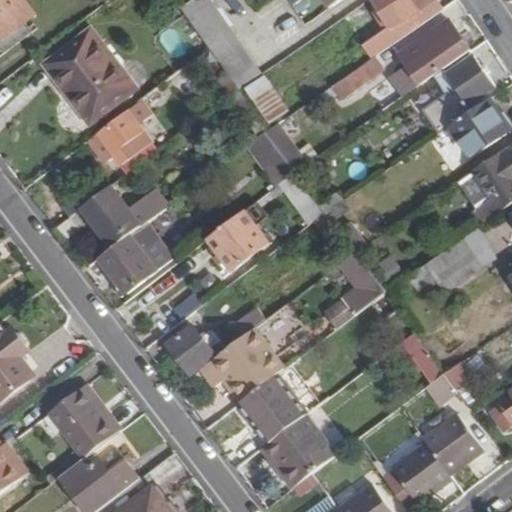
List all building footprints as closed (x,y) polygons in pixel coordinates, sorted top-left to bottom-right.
[(0,0),(0,38),(1,40),(36,14),(25,0),(0,0)] [(212,49),(242,90),(264,74),(236,33),(212,0),(194,0),(182,8),(212,49)] [(439,0),(374,0),(380,8),(375,12),(388,29),(365,45),(375,59),(378,57),(423,26),(446,10),(439,0)] [(389,80),(403,100),(472,51),(450,20),(400,54),(409,66),(389,80)] [(47,67),(70,98),(77,93),(97,120),(137,89),(93,31),(47,67)] [(426,110),(443,134),(452,127),(478,110),(474,104),(498,87),(476,56),(440,81),(449,94),(426,110)] [(375,59),(349,77),(357,88),(386,68),(378,57),(375,59)] [(288,110),(266,80),(251,91),(273,121),(288,110)] [(229,100),(259,140),(266,134),(271,130),(242,90),(229,100)] [(70,98),(90,125),(97,120),(77,93),(70,98)] [(511,130),(511,125),(493,99),(478,110),(452,127),(474,158),(511,130)] [(143,102),(89,143),(105,166),(117,157),(131,174),(161,152),(141,125),(153,116),(143,102)] [(280,124),(271,130),(300,171),(310,165),(280,124)] [(266,134),(297,174),(300,171),(271,130),(266,134)] [(248,148),(279,188),(279,187),(295,175),(297,174),(266,134),(259,140),(248,148)] [(482,209),(491,221),(511,206),(511,149),(502,157),(499,153),(459,182),(476,207),(479,211),(482,209)] [(279,187),(309,227),(314,223),(324,216),(295,175),(279,187)] [(66,206),(75,217),(77,215),(84,210),(107,192),(99,181),(66,206)] [(84,210),(114,249),(132,236),(144,227),(135,215),(114,187),(107,192),(84,210)] [(135,215),(144,227),(148,224),(168,209),(159,196),(135,215)] [(270,243),(247,212),(211,239),(234,271),(270,243)] [(326,240),(342,228),(329,212),(324,216),(314,223),(326,240)] [(75,217),(57,230),(65,240),(84,225),(77,215),(75,217)] [(132,236),(159,271),(175,259),(148,224),(144,227),(132,236)] [(357,224),(337,232),(345,252),(366,244),(357,224)] [(482,227),(428,264),(438,279),(440,282),(455,287),(497,257),(482,227)] [(102,259),(129,294),(159,271),(132,236),(114,249),(102,259)] [(343,300),(356,316),(388,292),(376,275),(366,262),(358,251),(339,266),(357,290),(343,300)] [(375,255),(366,262),(376,275),(385,268),(375,255)] [(97,262),(124,298),(129,294),(102,259),(97,262)] [(411,277),(421,291),(438,279),(428,264),(411,277)] [(221,293),(198,310),(205,320),(228,303),(221,293)] [(343,300),(325,314),(338,330),(356,316),(343,300)] [(239,322),(246,335),(267,324),(259,310),(239,322)] [(170,345),(193,377),(204,369),(219,358),(194,326),(170,345)] [(278,358),(256,330),(219,358),(204,369),(218,387),(225,381),(230,378),(238,388),(278,358)] [(416,362),(433,385),(447,374),(418,334),(399,347),(411,365),(416,362)] [(0,338),(0,400),(1,402),(30,380),(17,363),(21,360),(17,355),(18,350),(11,341),(6,341),(3,336),(0,338)] [(281,374),(287,370),(278,358),(238,388),(230,378),(225,381),(243,403),(247,400),(281,374)] [(476,380),(464,363),(447,374),(460,392),(476,380)] [(242,404),(271,444),(302,420),(311,414),(281,374),(247,400),(243,403),(242,404)] [(460,392),(447,374),(433,385),(430,387),(443,404),(460,392)] [(84,389),(105,417),(110,413),(112,411),(91,384),(84,389)] [(492,413),(505,431),(511,426),(511,387),(506,391),(511,399),(492,413)] [(81,452),(48,478),(53,485),(63,478),(89,458),(111,441),(124,431),(110,413),(105,417),(84,389),(52,414),(81,452)] [(410,511),(421,505),(418,502),(438,487),(441,490),(455,480),(453,476),(450,473),(470,459),(472,462),(486,451),(460,414),(426,439),(428,443),(384,476),(410,511)] [(271,444),(264,449),(274,462),(276,460),(296,487),(332,460),(302,420),(271,444)] [(0,438),(0,451),(22,480),(26,476),(3,448),(5,446),(0,438)] [(3,448),(26,476),(32,471),(10,443),(5,446),(3,448)] [(0,496),(22,480),(0,451),(0,496)] [(88,511),(100,511),(105,509),(126,493),(142,480),(127,462),(112,474),(100,459),(94,464),(89,458),(63,478),(88,511)] [(470,459),(450,473),(453,476),(472,462),(470,459)] [(126,493),(105,509),(107,511),(123,511),(150,491),(142,480),(126,493)] [(332,511),(394,511),(375,485),(341,510),(339,507),(332,511)] [(438,487),(418,502),(421,505),(441,490),(438,487)] [(174,511),(155,488),(150,491),(123,511),(174,511)]
